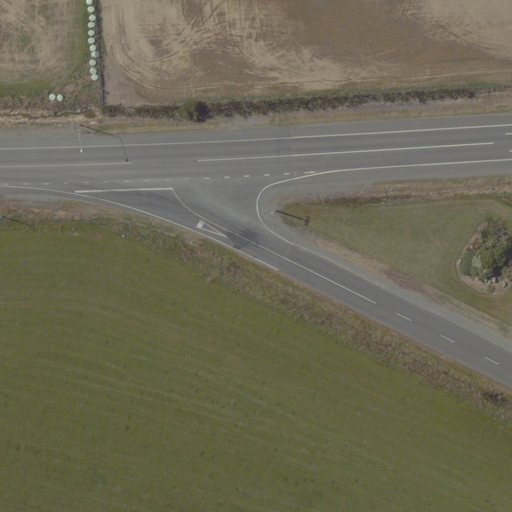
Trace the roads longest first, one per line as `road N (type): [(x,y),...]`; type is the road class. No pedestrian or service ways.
road 1 (residential): [(511,371),(198,216),(172,189),(168,162)]
road 2 (primary): [(511,144),(168,162)]
road 3 (primary): [(168,162),(0,165)]
